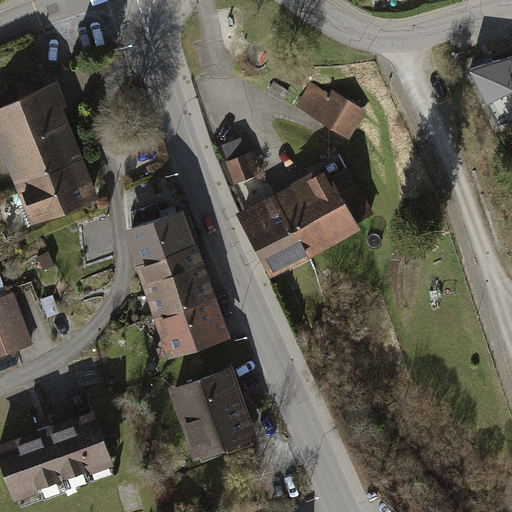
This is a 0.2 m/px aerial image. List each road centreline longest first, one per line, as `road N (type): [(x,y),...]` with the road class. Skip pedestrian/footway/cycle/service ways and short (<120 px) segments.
road 1 (tertiary): [(347,511),(208,207),(152,48)]
road 2 (residential): [(152,48),(108,80),(104,97),(122,280),(80,346),(0,386)]
road 3 (residential): [(299,0),(381,39),(511,10)]
